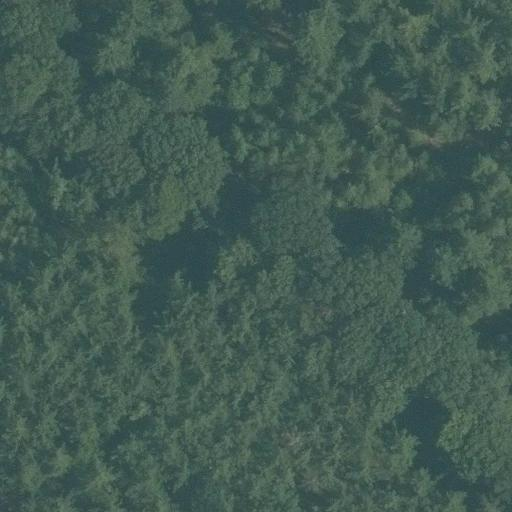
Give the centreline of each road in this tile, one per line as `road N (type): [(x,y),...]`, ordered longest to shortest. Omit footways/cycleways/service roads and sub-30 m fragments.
road 1 (unclassified): [(511,454),(0,73)]
road 2 (track): [(511,477),(0,96)]
